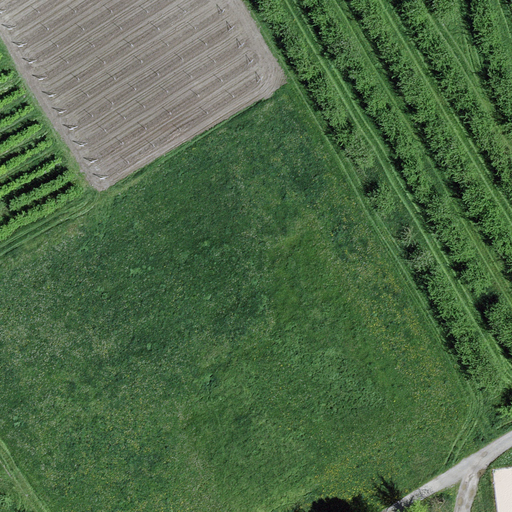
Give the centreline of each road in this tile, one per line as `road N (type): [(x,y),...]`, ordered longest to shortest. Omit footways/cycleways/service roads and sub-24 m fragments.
road 1 (track): [(506,440),(242,0)]
road 2 (track): [(0,250),(289,77)]
